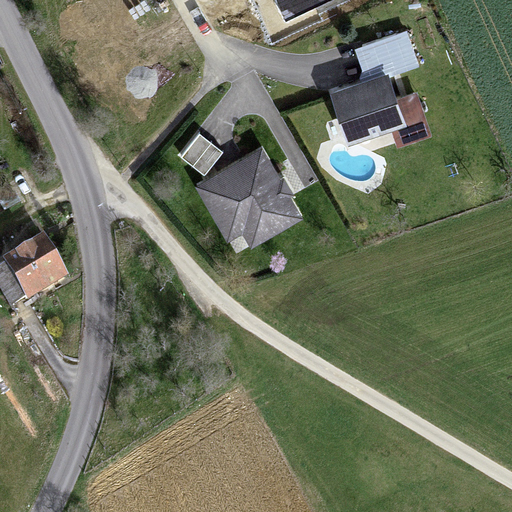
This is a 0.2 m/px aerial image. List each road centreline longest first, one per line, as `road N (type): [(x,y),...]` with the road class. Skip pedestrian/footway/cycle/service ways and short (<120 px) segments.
road 1 (track): [(511,478),(245,319),(185,270),(120,191),(80,180)]
road 2 (tertiary): [(0,10),(80,180),(93,262),(92,368),(68,461),(43,511)]
